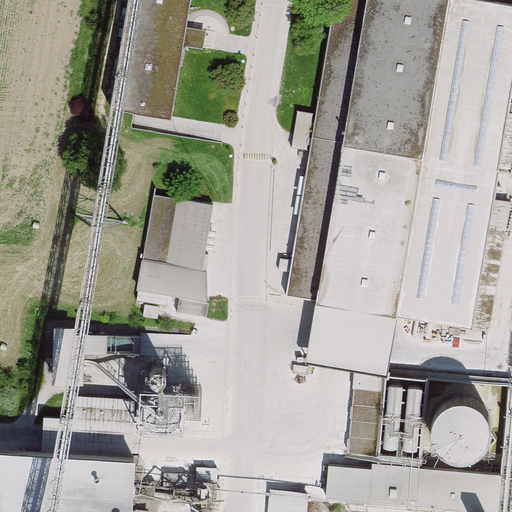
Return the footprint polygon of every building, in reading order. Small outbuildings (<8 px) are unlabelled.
[(171,116),(190,0),(127,0),(110,106),(171,116)] [(511,81),(511,4),(486,0),(334,0),(312,137),(309,137),(313,113),(297,110),(291,146),(307,149),(308,143),(311,144),(286,294),(316,299),(306,359),(355,367),(385,372),(393,324),(409,327),(411,317),(471,328),(498,165),(510,167),(511,152),(511,113),(507,112),(511,81)] [(213,204),(153,194),(138,287),(200,298),(203,277),(204,277),(208,253),(204,252),(213,204)] [(168,293),(138,288),(136,300),(166,305),(168,293)] [(209,302),(179,297),(176,311),(206,317),(209,302)] [(159,306),(145,303),(142,315),(158,317),(159,306)] [(348,451),(378,454),(385,372),(355,367),(348,451)] [(135,398),(74,394),(73,420),(134,423),(135,398)] [(486,446),(491,438),(494,429),(494,420),(491,411),(486,404),(478,398),(470,395),(460,395),(451,397),(443,402),(438,409),(434,418),(434,428),(436,437),(442,446),(450,451),(459,455),(468,455),(478,452),(486,446)] [(129,511),(132,455),(0,446),(0,511),(129,511)] [(501,473),(372,461),(371,467),(328,464),(326,496),(498,510),(501,473)]
